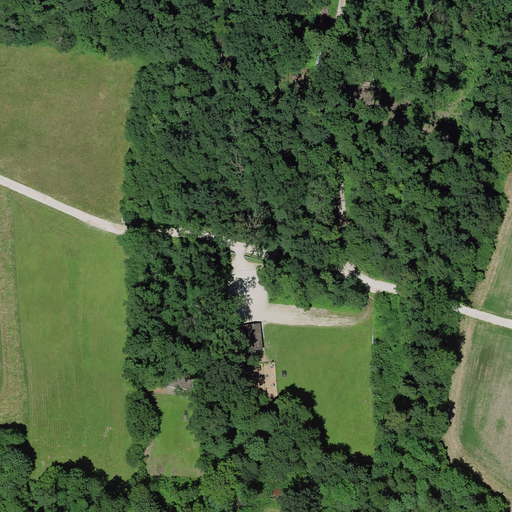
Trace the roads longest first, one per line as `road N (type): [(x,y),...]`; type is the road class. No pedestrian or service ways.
road 1 (track): [(341,0),(326,105),(359,284)]
road 2 (track): [(511,325),(373,288)]
